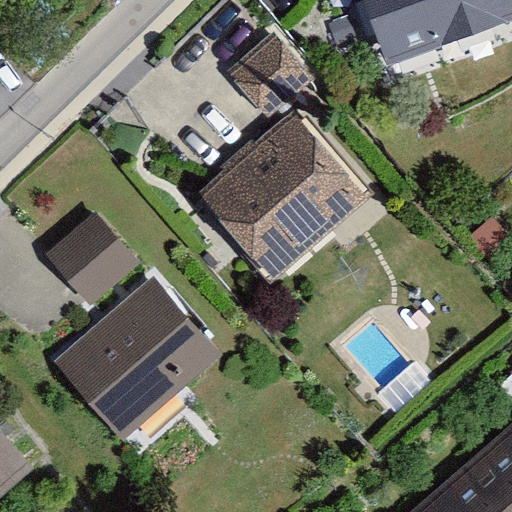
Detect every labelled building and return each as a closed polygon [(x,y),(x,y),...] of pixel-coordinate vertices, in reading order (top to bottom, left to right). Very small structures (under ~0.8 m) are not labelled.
[(511,0),(349,0),(380,84),(511,36),(511,0)] [(270,121),(195,186),(278,282),(379,195),(296,99),(317,81),(274,31),(227,72),(270,121)] [(101,303),(43,350),(109,431),(216,345),(100,202),(51,242),(101,303)] [(0,383),(0,481),(47,447),(0,383)] [(511,511),(511,428),(417,511),(511,511)]
